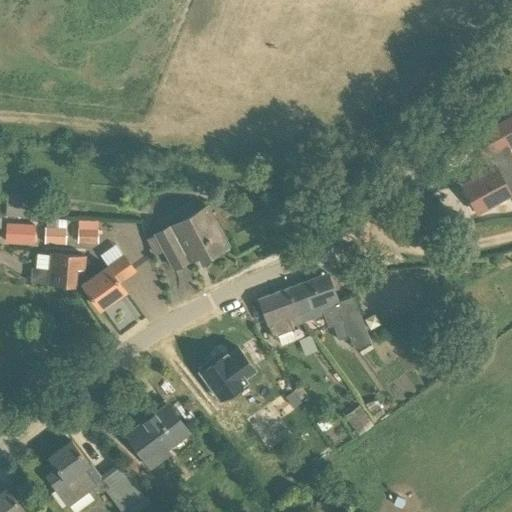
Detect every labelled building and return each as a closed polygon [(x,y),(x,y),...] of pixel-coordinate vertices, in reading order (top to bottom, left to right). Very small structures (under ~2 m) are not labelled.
[(511,141),(511,118),(476,139),(492,169),(462,185),(478,213),(511,194),(511,152),(508,144),(511,141)] [(6,217),(51,219),(51,211),(38,211),(39,196),(7,194),(6,217)] [(229,245),(207,207),(158,235),(176,268),(198,256),(201,261),(229,245)] [(35,225),(7,223),(6,242),(34,243),(35,225)] [(46,228),(45,245),(66,245),(66,228),(46,228)] [(77,229),(77,243),(98,244),(98,230),(77,229)] [(108,267),(89,280),(84,273),(86,256),(52,253),(49,285),(76,287),(76,284),(83,285),(101,309),(126,291),(119,282),(135,271),(124,257),(109,268),(108,267)] [(291,287),(303,322),(322,315),(328,332),(334,330),(339,344),(349,340),(353,352),(371,346),(354,300),(339,306),(327,274),(291,287)] [(292,326),(303,322),(291,287),(258,300),(267,324),(272,337),(294,330),(292,326)] [(439,316),(431,304),(423,310),(432,321),(439,316)] [(211,359),(199,367),(201,371),(199,372),(219,400),(246,381),(244,378),(253,371),(238,349),(228,356),(226,353),(213,362),(211,359)] [(301,385),(294,391),(301,400),(308,394),(301,385)] [(166,449),(189,431),(168,404),(144,422),(145,424),(129,436),(128,434),(127,435),(151,466),(169,453),(166,449)] [(359,405),(344,416),(358,434),(373,423),(359,405)] [(242,449),(270,490),(301,468),(273,427),(242,449)] [(118,466),(101,479),(71,440),(49,457),(58,469),(47,477),(69,505),(94,487),(96,489),(100,489),(103,489),(107,488),(124,511),(137,511),(151,501),(118,466)] [(0,511),(25,511),(8,488),(0,493),(0,511)]
